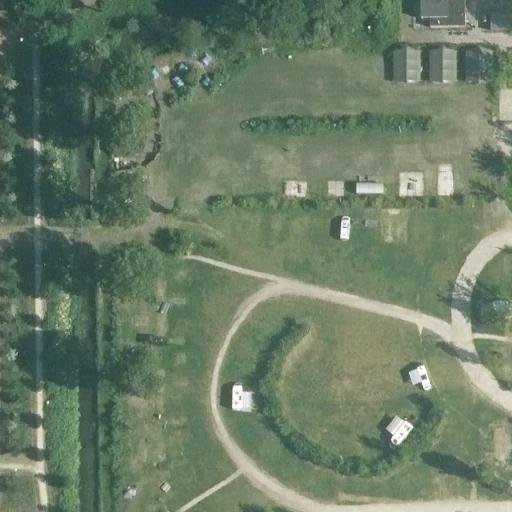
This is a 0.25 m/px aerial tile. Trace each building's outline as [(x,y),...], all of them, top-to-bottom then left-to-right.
[(465,29),(465,0),(421,0),(422,20),(430,20),(430,29),(465,29)] [(508,17),(490,17),(490,33),(508,33),(508,17)] [(423,49),(396,48),(395,82),(422,82),(423,49)] [(466,83),(493,84),(494,50),(468,48),(466,83)] [(459,50),(432,49),(431,82),(458,83),(459,50)] [(442,165),(441,177),(445,177),(444,191),(454,191),(455,166),(442,165)] [(402,194),(425,194),(425,171),(401,172),(402,194)]
